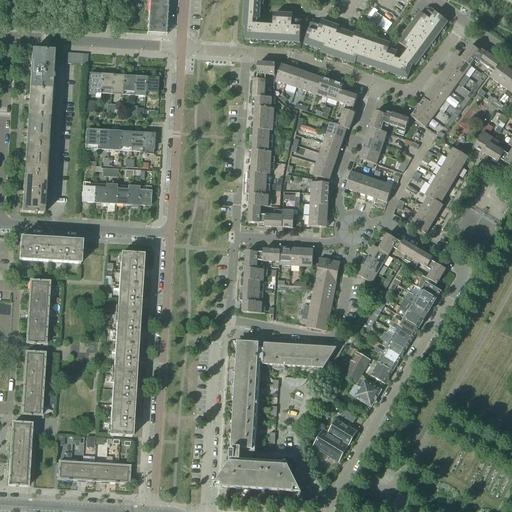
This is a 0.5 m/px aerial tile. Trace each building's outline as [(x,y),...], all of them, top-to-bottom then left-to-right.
[(151,0),(149,35),(163,36),(165,0),(151,0)] [(245,41),(287,43),(300,44),(302,19),(301,19),(293,18),(293,16),(274,15),(273,27),(256,26),(257,20),(260,21),(260,0),(245,0),(243,29),(246,29),(245,41)] [(356,63),(378,70),(407,80),(411,68),(412,67),(413,65),(415,67),(448,22),(427,7),(422,15),(420,13),(398,43),(408,50),(400,61),(395,59),(398,50),(390,47),(391,45),(355,33),(355,35),(339,30),(339,27),(321,21),(320,24),(313,21),(312,21),(304,45),(321,51),(320,53),(350,63),(355,65),(356,63)] [(411,118),(425,128),(476,60),(488,69),(484,74),(490,77),(509,92),(506,96),(509,98),(511,94),(511,72),(499,63),(487,54),(482,51),(480,51),(480,52),(471,46),(461,60),(456,56),(411,118)] [(31,74),(30,91),(51,92),(53,54),(53,53),(32,52),(31,68),(31,74)] [(258,64),(257,80),(266,81),(266,76),(275,76),(275,71),(279,71),(281,65),(258,64)] [(291,69),(281,65),(279,71),(276,82),(286,85),(291,69)] [(287,86),(285,91),(294,94),(296,89),(302,72),(291,69),(286,85),(287,86)] [(312,76),(302,72),(296,89),(307,92),(312,76)] [(95,92),(100,93),(101,76),(90,75),(89,82),(88,85),(89,85),(89,90),(88,90),(88,95),(95,96),(95,92)] [(100,93),(111,93),(112,76),(109,76),(109,77),(101,76),(100,93)] [(111,93),(122,94),(123,77),(116,77),(116,76),(112,76),(111,93)] [(323,79),(312,76),(307,92),(317,96),(323,79)] [(122,94),(134,95),(135,77),(131,77),(131,78),(123,77),(122,94)] [(134,95),(144,96),(145,79),(139,78),(139,77),(135,77),(134,95)] [(145,79),(144,96),(150,96),(150,99),(157,100),(157,94),(157,90),(158,90),(158,86),(157,86),(157,80),(145,79)] [(333,83),(323,79),(317,96),(327,99),(333,83)] [(253,96),(253,97),(271,98),(271,97),(271,91),(265,91),(266,81),(257,80),(254,80),(253,96)] [(344,86),(333,83),(327,99),(338,103),(342,92),(344,86)] [(51,92),(30,91),(29,101),(28,107),(28,119),(49,120),(51,92)] [(358,97),(342,92),(338,103),(346,106),(344,111),(352,113),(358,97)] [(252,109),(255,109),(274,110),(271,109),(272,98),(271,98),(253,97),(252,109)] [(85,111),(94,112),(95,102),(86,101),(85,111)] [(255,111),(255,119),(273,120),(274,110),(255,109),(255,111)] [(355,114),(352,113),(344,111),(341,120),(335,118),(333,124),(333,125),(330,124),(327,135),(343,140),(347,130),(350,131),(350,129),(355,114)] [(376,112),(370,129),(381,132),(384,124),(389,126),(393,115),(388,113),(387,113),(386,114),(385,116),(376,112)] [(409,120),(393,115),(389,126),(398,129),(396,135),(404,137),(409,120)] [(501,123),(498,127),(502,129),(505,125),(508,119),(501,115),(497,121),(501,123)] [(27,136),(26,148),(47,149),(49,120),(28,119),(27,130),(27,136)] [(255,119),(254,130),(273,131),(273,120),(255,119)] [(444,129),(448,131),(450,127),(454,122),(451,119),(444,129)] [(298,125),(296,131),(301,132),(301,131),(305,132),(305,131),(317,135),(318,131),(302,126),(298,125)] [(370,129),(367,139),(383,145),(387,134),(381,132),(370,129)] [(251,131),(250,141),(269,142),(270,131),(273,132),(273,131),(254,130),(251,130),(251,131)] [(500,161),(505,153),(496,148),(499,143),(495,141),(493,139),(496,133),(495,132),(492,130),(489,137),(483,133),(474,148),(484,155),(486,156),(498,163),(499,163),(500,161)] [(96,154),(96,151),(97,132),(86,131),(86,137),(85,137),(85,141),(86,141),(85,145),(85,151),(91,152),(91,153),(96,154)] [(108,152),(108,149),(109,132),(105,132),(97,132),(96,151),(108,152)] [(108,149),(119,150),(120,133),(113,133),(113,132),(109,132),(108,149)] [(119,150),(130,151),(131,133),(128,133),(128,134),(120,133),(119,150)] [(130,151),(141,151),(142,135),(135,134),(135,133),(131,133),(130,151)] [(142,135),(141,151),(146,152),(146,155),(153,156),(153,150),(153,146),(154,146),(154,142),(154,135),(142,135)] [(340,150),(343,140),(327,135),(323,144),(340,150)] [(367,139),(363,149),(380,155),(383,145),(367,139)] [(253,152),(271,153),(268,153),(269,142),(250,141),(250,152),(253,152)] [(411,147),(417,150),(419,146),(414,143),(413,144),(406,141),(405,145),(411,147)] [(336,160),(340,150),(323,144),(320,155),(336,160)] [(47,149),(26,148),(25,158),(25,164),(24,176),(45,178),(47,149)] [(380,155),(363,149),(360,160),(356,158),(355,163),(361,165),(362,161),(368,163),(367,167),(373,169),(374,165),(376,165),(380,155)] [(453,149),(447,159),(462,168),(468,158),(453,149)] [(253,152),(252,163),(271,164),(271,153),(253,152)] [(505,153),(500,161),(511,167),(511,157),(509,156),(505,153)] [(333,171),(336,160),(320,155),(316,165),(333,171)] [(442,156),(437,165),(442,168),(457,177),(462,168),(447,159),(442,156)] [(405,159),(401,164),(407,167),(410,162),(405,159)] [(252,163),(251,174),(270,174),(271,164),(252,163)] [(407,167),(401,164),(398,170),(404,173),(407,167)] [(329,181),(333,171),(316,165),(313,176),(329,181)] [(102,178),(106,178),(107,170),(100,170),(101,168),(95,168),(95,173),(103,173),(102,178)] [(442,168),(436,177),(452,186),(457,177),(442,168)] [(107,170),(106,178),(117,179),(118,171),(111,170),(107,170)] [(248,173),(248,185),(266,186),(267,175),(270,175),(270,174),(251,174),(248,173)] [(346,189),(356,193),(362,176),(351,173),(346,189)] [(43,215),(45,178),(24,176),(23,192),(23,198),(22,214),(43,215)] [(356,193),(366,196),(372,180),(362,176),(356,193)] [(431,186),(431,187),(446,195),(452,186),(436,177),(431,186)] [(366,196),(377,200),(382,183),(372,180),(366,196)] [(82,203),(93,204),(94,187),(89,187),(90,184),(83,183),(82,189),(83,189),(82,193),(81,197),(82,197),(82,203)] [(312,184),(311,194),(329,195),(329,184),(312,183),(312,184)] [(382,183),(377,200),(387,203),(393,187),(382,183)] [(425,183),(419,192),(425,196),(441,205),(446,195),(431,187),(431,186),(425,183)] [(247,196),(250,196),(269,197),(269,196),(266,196),(266,186),(248,185),(247,196)] [(108,205),(115,205),(116,189),(116,186),(105,186),(105,188),(104,205),(108,205)] [(101,205),(104,205),(105,188),(94,187),(93,204),(101,204),(101,205)] [(138,207),(139,190),(139,188),(128,187),(128,189),(127,207),(131,207),(131,206),(138,207)] [(139,190),(138,207),(150,207),(150,201),(151,201),(151,198),(150,197),(150,193),(151,193),(151,187),(144,187),(144,190),(139,190)] [(123,207),(127,207),(128,189),(116,189),(115,205),(123,206),(123,207)] [(311,194),(310,205),(328,206),(329,195),(311,194)] [(250,196),(249,215),(260,216),(261,208),(268,208),(269,197),(250,196)] [(428,198),(422,207),(438,216),(443,206),(441,205),(425,196),(428,198)] [(310,205),(310,216),(327,217),(328,206),(310,205)] [(422,207),(417,216),(432,225),(438,216),(422,207)] [(281,228),(282,229),(282,228),(282,218),(282,217),(283,211),(282,211),(276,211),(275,217),(266,216),(265,225),(265,228),(281,228)] [(282,228),(282,229),(293,229),(294,215),(294,212),(289,211),(283,211),(282,217),(282,218),(282,228)] [(248,223),(265,225),(266,216),(260,216),(249,215),(248,223)] [(327,217),(310,216),(309,227),(327,228),(327,217)] [(432,225),(417,216),(411,226),(426,235),(432,225)] [(393,249),(399,252),(405,242),(403,241),(402,244),(387,235),(379,250),(389,256),(393,249)] [(37,262),(49,263),(51,241),(38,241),(29,240),(21,240),(20,239),(19,261),(37,262)] [(51,241),(49,263),(62,264),(80,265),(81,254),(81,243),(80,243),(73,243),(63,242),(53,241),(51,241)] [(419,264),(426,268),(431,261),(431,262),(433,259),(405,242),(399,252),(406,256),(403,261),(407,264),(416,269),(419,264)] [(389,256),(379,250),(374,247),(368,256),(383,265),(389,256)] [(280,252),(266,251),(266,262),(272,263),(272,269),(279,269),(279,266),(290,267),(292,249),(280,249),(280,252)] [(303,250),(292,249),(290,267),(301,267),(303,250)] [(246,252),(245,270),(264,271),(257,270),(258,262),(266,262),(266,251),(263,250),(263,254),(246,252)] [(314,251),(303,250),(301,267),(313,268),(314,251)] [(120,271),(119,286),(141,287),(141,278),(141,277),(141,275),(142,275),(141,274),(141,272),(141,270),(142,270),(142,269),(142,257),(132,256),(121,256),(120,263),(120,271)] [(377,275),(383,265),(368,256),(362,266),(377,275)] [(320,259),(312,300),(308,299),(307,303),(311,304),(306,328),(327,332),(340,263),(330,261),(329,262),(329,263),(326,262),(326,260),(320,259)] [(431,261),(426,268),(432,272),(427,279),(437,285),(446,270),(431,262),(431,261)] [(372,284),(377,275),(362,266),(357,275),(372,284)] [(402,268),(397,276),(401,278),(406,270),(402,268)] [(245,270),(245,280),(263,281),(264,271),(245,270)] [(393,283),(394,284),(397,286),(399,287),(403,280),(401,278),(397,276),(393,283)] [(422,276),(418,289),(421,291),(436,300),(441,292),(435,288),(437,285),(427,279),(422,276)] [(242,280),(241,291),(260,292),(260,282),(263,282),(263,281),(245,280),(242,280)] [(390,282),(386,280),(383,285),(383,286),(381,290),(385,292),(390,282)] [(26,345),(45,346),(49,284),(30,282),(26,345)] [(118,301),(117,316),(139,317),(139,308),(139,307),(139,305),(140,305),(139,305),(140,302),(140,300),(140,299),(140,298),(141,287),(119,286),(118,301)] [(411,289),(409,293),(432,307),(436,300),(421,291),(418,289),(415,287),(413,291),(411,289)] [(240,302),(243,303),(262,304),(262,303),(259,303),(260,292),(241,291),(240,302)] [(407,296),(405,300),(412,305),(428,314),(432,307),(409,293),(407,296)] [(405,300),(400,307),(423,321),(428,314),(412,305),(405,300)] [(262,304),(243,303),(243,314),(261,315),(262,304)] [(379,304),(374,312),(379,315),(384,307),(380,305),(379,304)] [(400,307),(396,315),(404,319),(419,329),(423,321),(400,307)] [(374,312),(369,318),(375,322),(379,315),(374,312)] [(139,317),(117,316),(116,331),(115,346),(137,348),(137,338),(137,337),(138,335),(138,333),(138,330),(138,327),(139,317)] [(369,318),(365,326),(370,329),(375,322),(369,318)] [(394,318),(391,322),(415,336),(419,329),(404,319),(402,323),(394,318)] [(391,326),(389,330),(410,343),(415,336),(391,322),(389,326),(391,326)] [(370,329),(365,326),(360,333),(362,334),(363,335),(365,331),(369,333),(371,330),(370,329)] [(385,333),(383,337),(406,350),(410,343),(389,330),(386,334),(385,333)] [(382,346),(386,349),(401,358),(406,350),(383,337),(381,335),(379,339),(384,342),(382,346)] [(238,343),(236,369),(232,441),(230,461),(231,461),(231,463),(230,463),(214,488),(215,489),(217,485),(222,485),(221,489),(237,490),(237,489),(237,486),(242,486),(242,490),(251,490),(259,491),(259,487),(271,488),(271,492),(294,493),(294,490),(299,490),(301,494),(302,494),(288,467),(253,465),(254,454),(256,454),(261,370),(258,370),(258,363),(263,364),(263,366),(324,369),(337,349),(238,343)] [(137,348),(115,346),(114,361),(113,376),(135,378),(135,368),(136,367),(136,365),(136,362),(136,360),(137,360),(136,360),(136,357),(137,348)] [(374,352),(382,356),(397,365),(401,358),(386,349),(384,352),(376,348),(374,352)] [(357,353),(350,363),(364,371),(370,361),(357,353)] [(24,373),(21,416),(32,417),(41,418),(44,375),(45,355),(36,355),(25,354),(24,373)] [(377,363),(378,364),(393,372),(397,365),(382,356),(377,363)] [(364,371),(350,363),(348,366),(340,362),(336,375),(342,377),(355,385),(356,386),(360,379),(364,371)] [(393,372),(378,364),(371,376),(385,385),(393,372)] [(112,392),(111,407),(133,408),(134,398),(134,397),(134,395),(134,393),(134,390),(135,390),(134,390),(134,388),(135,378),(113,376),(112,392)] [(307,379),(284,378),(285,380),(285,381),(286,382),(286,383),(287,384),(288,385),(289,386),(290,387),(292,387),(293,388),(294,388),(296,388),(298,388),(299,388),(300,388),(301,387),(303,386),(304,385),(305,385),(305,383),(306,382),(307,381),(307,380),(307,379)] [(355,385),(349,395),(354,398),(371,408),(382,391),(381,391),(364,381),(360,388),(356,386),(355,385)] [(133,408),(111,407),(110,422),(109,437),(119,437),(131,438),(132,429),(132,427),(132,425),(132,423),(132,420),(133,420),(132,420),(132,418),(133,408)] [(354,422),(357,417),(347,410),(343,415),(354,422)] [(328,430),(327,432),(329,433),(329,434),(349,446),(357,432),(353,430),(347,426),(337,420),(330,431),(328,430)] [(23,425),(21,425),(12,425),(11,445),(9,466),(8,487),(16,487),(27,488),(28,483),(28,482),(28,467),(30,446),(31,431),(31,426),(23,425)] [(324,430),(313,448),(321,453),(329,458),(338,463),(349,446),(329,434),(329,433),(327,432),(324,430)] [(94,462),(93,483),(95,483),(95,482),(102,483),(102,485),(105,485),(106,466),(106,459),(94,458),(94,462)] [(68,482),(69,482),(71,461),(65,461),(65,463),(59,463),(58,480),(68,481),(68,482)] [(79,483),(81,484),(82,464),(77,464),(77,462),(71,461),(69,482),(71,482),(71,481),(79,482),(79,483)] [(91,483),(93,483),(94,462),(89,462),(88,465),(82,464),(81,484),(84,484),(84,482),(91,482),(91,483)] [(106,466),(105,485),(107,485),(107,483),(114,484),(114,485),(116,485),(118,464),(112,463),(112,466),(106,466)] [(124,464),(118,464),(116,485),(118,485),(118,484),(128,485),(129,480),(129,467),(123,467),(124,464)]
